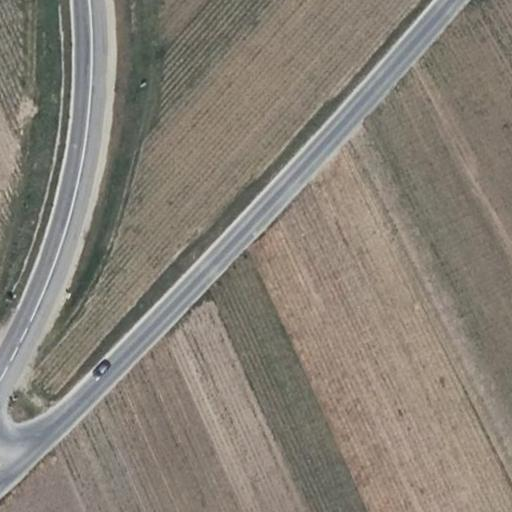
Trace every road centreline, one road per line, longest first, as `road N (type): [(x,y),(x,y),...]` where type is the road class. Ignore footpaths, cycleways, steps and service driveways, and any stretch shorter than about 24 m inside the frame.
road 1 (unclassified): [(456,0),(294,179),(33,444),(0,459)]
road 2 (secondary): [(0,378),(69,217),(88,127),(94,0)]
